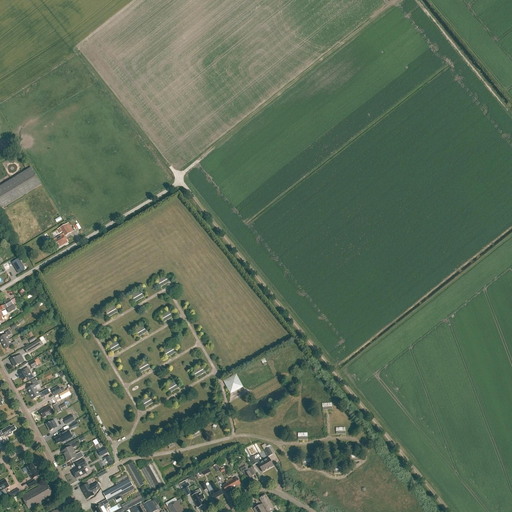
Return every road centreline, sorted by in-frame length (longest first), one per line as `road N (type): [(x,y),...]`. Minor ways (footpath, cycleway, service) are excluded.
road 1 (track): [(450,511),(181,181)]
road 2 (track): [(397,0),(178,177)]
road 3 (unclassified): [(0,290),(178,177)]
